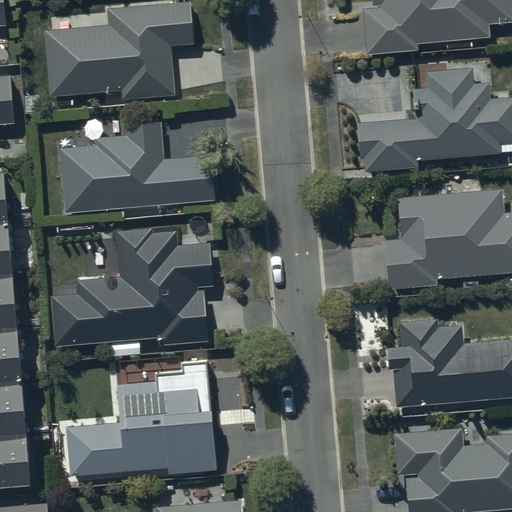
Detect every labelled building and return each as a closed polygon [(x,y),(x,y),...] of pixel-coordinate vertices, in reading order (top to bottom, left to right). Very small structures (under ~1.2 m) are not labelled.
[(109,22),(45,28),(50,93),(122,87),(122,97),(175,92),(170,42),(193,40),(189,0),(179,0),(108,6),(109,22)] [(511,0),(372,0),(373,5),(363,5),(366,50),(417,47),(416,40),(489,36),(488,21),(511,19),(511,0)] [(417,116),(359,121),(361,154),(365,154),(366,166),(416,163),(415,155),(499,148),(498,138),(511,137),(511,93),(491,95),(490,80),(474,81),(472,64),(425,67),(427,85),(412,86),(415,113),(417,113),(417,116)] [(9,72),(0,72),(0,120),(13,120),(9,72)] [(96,142),(60,145),(65,208),(214,196),(210,152),(164,156),(161,120),(125,123),(126,133),(96,135),(96,142)] [(0,480),(28,478),(1,165),(0,165),(0,480)] [(502,186),(398,194),(401,235),(386,236),(389,286),(438,281),(437,274),(511,267),(511,210),(504,211),(502,186)] [(79,290),(51,292),(55,342),(159,334),(159,341),(209,337),(204,284),(212,283),(209,239),(179,241),(178,228),(152,230),(152,225),(116,228),(119,273),(78,276),(79,290)] [(511,392),(511,337),(462,341),(461,322),(436,324),(436,317),(400,320),(402,342),(387,343),(389,365),(393,365),(397,403),(511,392)] [(64,420),(68,470),(166,463),(166,467),(214,464),(206,356),(182,357),(182,365),(156,367),(156,376),(117,379),(120,416),(64,420)] [(462,426),(395,430),(399,470),(418,468),(419,474),(407,475),(409,511),(455,511),(455,510),(511,505),(511,429),(486,432),(486,441),(463,443),(462,426)] [(242,511),(241,496),(157,504),(158,511),(242,511)] [(47,511),(46,499),(0,503),(0,511),(47,511)]
